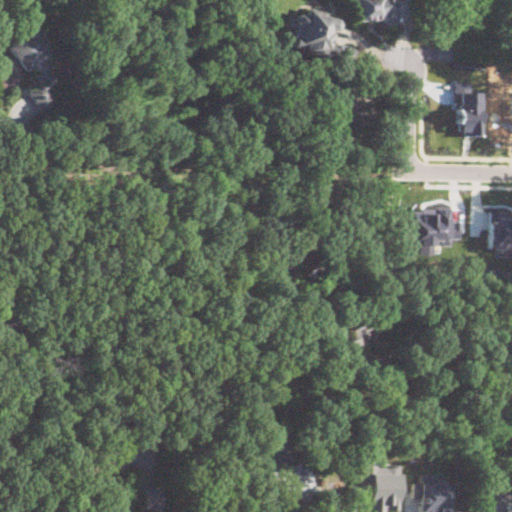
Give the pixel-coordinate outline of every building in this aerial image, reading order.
[(398,0),(400,23),(384,24),(384,21),(380,21),(380,18),(356,19),(355,6),(349,0),(398,0)] [(325,10),(324,15),(336,17),(338,23),(338,28),(334,30),(331,29),(329,42),(355,49),(350,64),(291,46),(295,35),(300,37),(303,27),(297,25),(295,22),(296,13),(300,12),(306,14),(307,7),(325,10)] [(19,25),(25,33),(30,30),(44,47),(41,49),(47,56),(43,58),(48,65),(45,67),(56,81),(44,90),(53,101),(41,111),(27,92),(39,83),(41,86),(45,83),(40,76),(37,79),(28,68),(24,72),(6,49),(13,44),(6,35),(19,25)] [(479,91),(468,91),(469,83),(456,83),(455,135),(479,135),(479,91)] [(358,122),(354,124),(337,123),(338,102),(345,102),(345,89),(355,88),(359,92),(359,103),(358,103),(358,107),(360,109),(360,113),(358,115),(358,122)] [(485,248),(511,249),(511,216),(503,216),(503,211),(487,211),(485,248)] [(380,327),(370,332),(373,338),(363,342),(364,344),(349,351),(352,358),(340,363),(330,337),(339,332),(342,337),(347,335),(346,327),(355,323),(357,328),(363,326),(358,318),(361,310),(372,311),(380,327)] [(507,320),(511,324),(511,346),(506,353),(489,337),(496,330),(492,325),(497,320),(502,325),(507,319),(507,320)] [(359,460),(358,495),(368,495),(368,511),(384,511),(384,507),(395,508),(396,465),(382,464),(382,461),(359,460)] [(316,498),(302,502),(301,499),(289,502),(290,505),(272,510),(268,496),(276,494),(270,471),(306,461),(316,498)] [(430,482),(431,482),(431,479),(433,479),(434,477),(437,477),(439,479),(441,479),(441,483),(447,483),(447,511),(417,511),(417,497),(410,497),(410,482),(417,482),(417,474),(430,474),(430,482)] [(158,506),(158,509),(159,511),(160,511),(146,511),(146,507),(143,507),(141,490),(158,489),(160,506),(158,506)] [(511,494),(511,511),(489,511),(490,494),(511,494)]
